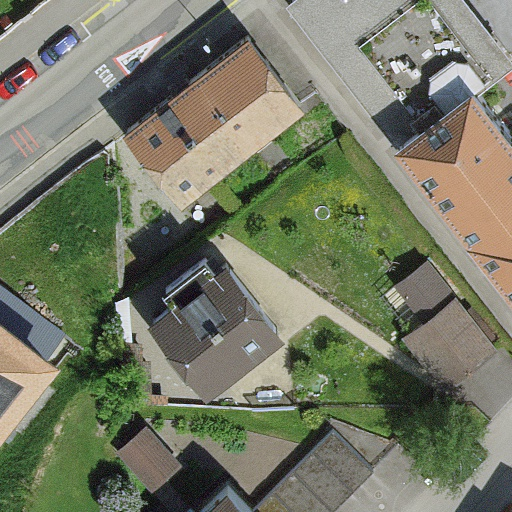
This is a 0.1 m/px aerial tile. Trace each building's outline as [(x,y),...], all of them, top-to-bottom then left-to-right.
[(289,0),(280,8),(393,152),(420,131),(471,92),(475,96),(511,67),(511,64),(461,0),(289,0)] [(302,107),(247,39),(215,65),(128,134),(182,202),(302,107)] [(511,146),(475,96),(471,92),(420,131),(393,152),(511,309),(511,146)] [(284,337),(225,263),(212,273),(202,261),(159,295),(167,304),(144,322),(205,398),(284,337)] [(396,287),(425,324),(455,300),(427,263),(396,287)] [(497,352),(455,300),(425,324),(404,341),(446,393),(497,352)] [(0,438),(52,372),(0,331),(0,438)] [(146,427),(118,452),(152,490),(180,465),(146,427)] [(334,431),(252,511),(333,511),(374,472),(334,431)] [(252,511),(227,485),(197,511),(252,511)]
